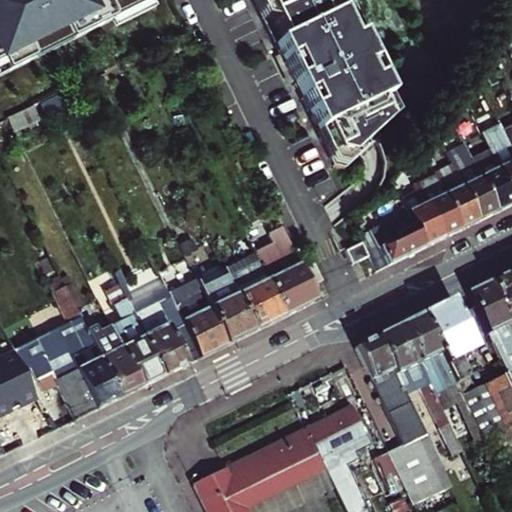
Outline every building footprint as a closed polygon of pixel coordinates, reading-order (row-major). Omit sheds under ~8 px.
[(336,0),(250,0),(326,156),(338,161),(374,136),(368,129),(395,120),(336,0)] [(511,2),(498,33),(509,55),(511,48),(511,2)] [(0,123),(15,119),(33,111),(70,93),(96,80),(106,75),(94,49),(6,91),(0,73),(0,123)] [(487,55),(477,78),(484,92),(501,84),(498,78),(487,55)] [(97,80),(69,93),(76,107),(103,94),(97,80)] [(69,93),(33,111),(40,125),(76,107),(69,93)] [(15,119),(9,123),(16,137),(40,125),(33,111),(15,119)] [(474,118),(465,122),(477,150),(469,153),(472,160),(476,167),(479,173),(476,174),(479,179),(497,219),(511,211),(511,202),(499,174),(488,150),(482,136),(474,118)] [(452,121),(439,140),(442,146),(456,127),(455,127),(452,121)] [(455,127),(456,127),(469,153),(477,150),(465,122),(455,127)] [(7,127),(0,130),(0,144),(13,139),(7,127)] [(499,128),(482,136),(488,150),(499,174),(511,202),(511,153),(504,138),(501,131),(499,128)] [(472,160),(452,169),(455,176),(476,167),(472,160)] [(476,167),(455,176),(456,177),(460,188),(463,193),(479,228),(497,219),(479,179),(476,174),(479,173),(476,167)] [(456,177),(439,186),(444,196),(460,188),(456,177)] [(426,205),(428,210),(444,245),(463,236),(444,196),(439,186),(421,195),(426,205)] [(460,188),(444,196),(463,236),(479,228),(463,193),(460,188)] [(421,195),(419,191),(414,193),(417,199),(405,204),(410,217),(415,228),(426,254),(444,245),(428,210),(426,205),(421,195)] [(410,217),(359,243),(376,277),(388,272),(426,254),(415,228),(410,217)] [(273,251),(255,258),(268,285),(285,321),(315,306),(281,233),(268,240),(273,251)] [(268,285),(255,258),(224,273),(234,292),(237,300),(255,336),(285,321),(268,285)] [(511,284),(505,271),(483,282),(501,319),(511,314),(511,284)] [(224,273),(197,286),(201,295),(206,306),(210,314),(228,350),(255,336),(237,300),(234,292),(224,273)] [(57,388),(76,426),(120,404),(101,364),(80,321),(60,280),(49,285),(55,297),(53,299),(67,328),(35,344),(57,388)] [(168,298),(160,281),(147,287),(156,306),(134,318),(164,382),(187,370),(168,330),(170,330),(160,309),(171,303),(168,298)] [(465,291),(458,294),(479,336),(504,325),(501,319),(483,282),(465,291)] [(168,298),(171,303),(174,309),(201,295),(197,286),(196,285),(168,298)] [(119,288),(94,300),(110,331),(140,394),(164,382),(134,318),(133,315),(127,305),(119,288)] [(511,424),(511,399),(498,373),(490,377),(486,369),(470,377),(474,386),(465,390),(459,377),(464,375),(455,356),(471,348),(448,299),(417,315),(466,414),(479,440),(511,424)] [(228,350),(210,314),(183,327),(200,364),(228,350)] [(393,327),(418,378),(425,391),(434,411),(444,407),(451,421),(466,414),(417,315),(393,327)] [(395,389),(418,378),(393,327),(370,338),(395,389)] [(96,329),(87,334),(101,364),(120,404),(140,394),(110,331),(99,336),(96,329)] [(370,338),(348,349),(396,445),(383,452),(388,463),(393,473),(408,504),(444,486),(419,436),(395,389),(370,338)] [(11,356),(22,379),(33,374),(42,394),(57,388),(35,344),(11,356)] [(238,511),(236,508),(316,471),(311,460),(360,436),(344,404),(198,475),(182,482),(196,511),(238,511)] [(445,440),(438,426),(427,405),(414,412),(431,447),(445,440)] [(311,460),(316,471),(365,447),(360,436),(311,460)] [(382,452),(369,457),(383,491),(396,486),(382,452)] [(236,508),(238,511),(277,511),(325,490),(316,471),(236,508)] [(349,511),(340,491),(328,497),(335,511),(349,511)]
